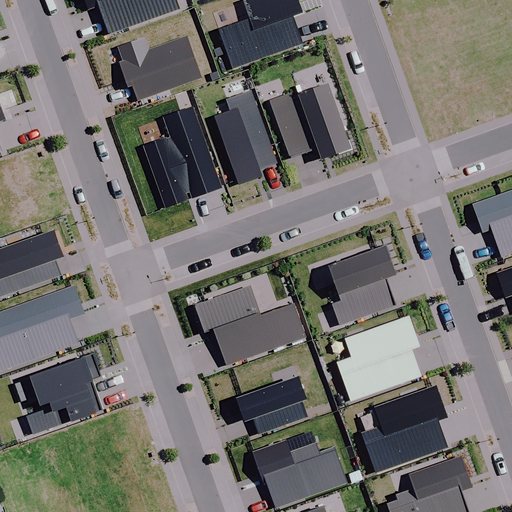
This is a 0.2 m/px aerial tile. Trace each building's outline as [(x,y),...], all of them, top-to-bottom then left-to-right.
[(83,0),(88,11),(97,7),(108,36),(178,10),(174,0),(83,0)] [(218,31),(232,69),(300,45),(290,18),(300,14),(295,0),(249,0),(242,3),(249,20),(218,31)] [(144,39),(117,49),(122,61),(118,63),(127,89),(131,87),(137,102),(200,79),(185,38),(148,52),(144,39)] [(315,151),(320,163),(349,153),(326,87),(297,97),(292,99),(291,96),(270,103),(289,160),(315,151)] [(258,171),(275,165),(249,92),(225,100),(229,112),(213,117),(238,186),(261,178),(258,171)] [(221,188),(192,108),(162,119),(169,139),(142,149),(164,209),(221,188)] [(511,189),(470,205),(480,232),(489,229),(499,256),(511,251),(511,189)] [(51,234),(0,252),(0,297),(59,277),(54,263),(60,261),(51,234)] [(331,306),(338,327),(394,307),(385,281),(394,277),(384,248),(326,269),(339,303),(331,306)] [(511,265),(493,272),(501,297),(511,293),(511,265)] [(195,305),(205,333),(260,314),(250,285),(195,305)] [(83,316),(72,287),(0,312),(0,371),(77,345),(69,321),(83,316)] [(305,338),(292,305),(214,333),(226,366),(305,338)] [(418,348),(408,318),(344,341),(350,359),(336,364),(350,402),(421,377),(411,351),(418,348)] [(99,381),(91,358),(27,381),(39,414),(25,419),(32,436),(67,424),(67,426),(101,414),(90,384),(99,381)] [(295,381),(234,402),(242,425),(253,421),(258,436),(306,419),(301,404),(303,403),(295,381)] [(379,428),(360,435),(374,475),(446,449),(437,422),(445,420),(434,389),(373,410),(379,428)] [(310,433),(252,454),(263,484),(265,483),(275,510),(345,485),(333,450),(318,455),(310,433)] [(382,499),(386,511),(465,511),(458,491),(469,487),(458,457),(407,475),(411,488),(382,499)]
